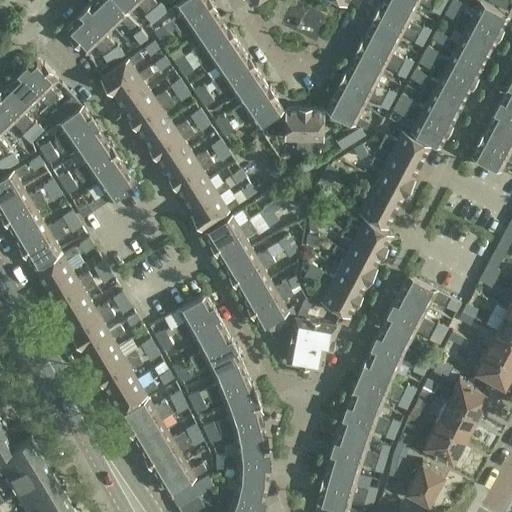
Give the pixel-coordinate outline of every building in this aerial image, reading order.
[(90,2),(90,3),(112,26),(120,18),(129,28),(135,22),(126,13),(113,0),(94,0),(91,3),(90,2)] [(118,0),(128,10),(137,2),(146,12),(151,7),(144,0),(118,0)] [(174,28),(212,2),(210,0),(180,0),(175,4),(181,13),(169,21),(174,28)] [(379,5),(376,11),(416,33),(420,25),(408,19),(412,11),(393,0),(382,0),(380,6),(379,5)] [(393,0),(412,11),(417,0),(418,0),(430,6),(432,1),(430,0),(393,0)] [(457,0),(451,0),(449,6),(456,9),(460,1),(457,0)] [(160,1),(152,8),(159,16),(167,10),(162,4),(160,1)] [(459,11),(499,33),(502,27),(501,26),(507,15),(479,1),(474,11),(463,4),(459,11)] [(195,35),(221,17),(214,7),(215,6),(212,2),(174,28),(178,33),(189,26),(195,35)] [(77,15),(77,16),(108,48),(114,43),(105,33),(112,26),(90,3),(77,15)] [(442,6),(435,3),(432,9),(438,13),(442,6)] [(456,9),(449,6),(445,13),(452,17),(456,9)] [(151,22),(159,16),(152,8),(144,14),(151,22)] [(374,17),(368,27),(396,42),(401,32),(413,38),(416,33),(376,11),(373,16),(374,17)] [(462,33),(490,48),(495,37),(496,38),(499,33),(459,11),(455,17),(467,24),(462,33)] [(86,51),(94,44),(103,53),(108,48),(77,16),(64,29),(71,36),(71,37),(78,45),(79,44),(86,51)] [(194,57),(232,31),(229,26),(228,27),(221,17),(195,35),(201,43),(190,51),(194,57)] [(163,24),(154,30),(159,38),(168,32),(163,24)] [(423,25),(418,34),(425,38),(430,29),(423,25)] [(362,37),(359,43),(399,65),(403,57),(391,51),(396,42),(368,27),(363,38),(362,37)] [(133,34),(139,43),(147,38),(140,29),(133,34)] [(436,29),(432,37),(441,42),(445,34),(436,29)] [(216,64),(241,47),(234,37),(235,36),(232,31),(194,57),(198,63),(210,56),(216,64)] [(168,32),(159,38),(164,45),(173,39),(168,32)] [(454,49),(481,64),(490,48),(462,33),(457,42),(445,36),(442,43),(454,49)] [(425,38),(418,34),(414,40),(421,44),(425,38)] [(145,46),(150,54),(159,47),(154,40),(145,46)] [(357,49),(352,59),(379,74),(385,64),(396,71),(399,65),(359,43),(356,48),(357,49)] [(117,45),(110,50),(116,59),(124,54),(117,45)] [(427,45),(423,53),(432,58),(436,50),(427,45)] [(214,87),(252,61),(249,56),(248,57),(241,47),(216,64),(221,73),(210,81),(214,87)] [(434,58),(474,80),(477,75),(476,74),(481,64),(454,49),(449,58),(437,52),(434,58)] [(113,91),(139,74),(138,73),(132,64),(143,57),(139,50),(128,57),(129,58),(101,76),(112,92),(113,91)] [(116,59),(110,50),(103,55),(109,64),(116,59)] [(423,53),(419,61),(428,66),(432,58),(423,53)] [(174,60),(179,67),(188,61),(183,54),(174,60)] [(155,61),(160,69),(169,63),(164,55),(155,61)] [(26,64),(22,68),(53,101),(59,95),(50,86),(58,79),(51,71),(51,70),(44,63),(43,63),(36,56),(27,65),(26,64)] [(406,57),(401,66),(408,69),(412,61),(406,57)] [(437,81),(464,96),(470,85),(471,85),(474,80),(434,58),(430,65),(442,72),(437,81)] [(345,69),(343,74),(382,96),(386,89),(375,83),(379,74),(352,59),(346,70),(345,69)] [(188,61),(179,67),(184,74),(192,68),(188,61)] [(236,94),(261,77),(255,67),(256,66),(252,61),(214,87),(219,94),(230,86),(236,94)] [(113,91),(123,106),(149,89),(142,79),(153,72),(149,65),(138,73),(139,74),(113,91)] [(408,69),(401,66),(397,72),(404,76),(408,69)] [(19,72),(9,81),(31,104),(39,96),(48,106),(53,101),(22,68),(18,72),(19,72)] [(415,69),(410,77),(420,82),(424,74),(415,69)] [(340,81),(335,91),(363,106),(368,96),(379,102),(382,96),(343,74),(340,80),(340,81)] [(431,86),(426,95),(456,111),(464,96),(437,81),(425,75),(421,81),(431,86)] [(231,110),(235,116),(272,91),(269,86),(268,87),(261,77),(236,94),(242,103),(231,110)] [(170,84),(176,92),(185,86),(179,78),(170,84)] [(0,97),(27,126),(29,127),(34,122),(23,111),(31,104),(9,81),(1,90),(0,89),(0,97)] [(199,97),(208,91),(203,84),(194,90),(199,97)] [(185,86),(176,92),(180,98),(190,93),(185,86)] [(500,99),(497,104),(511,111),(511,91),(506,88),(505,89),(506,90),(501,100),(500,99)] [(129,116),(133,121),(170,96),(166,89),(154,97),(149,89),(123,106),(130,116),(129,116)] [(388,89),(384,97),(391,101),(395,93),(388,89)] [(208,91),(199,97),(204,105),(213,98),(208,91)] [(239,123),(250,115),(256,125),(282,107),(275,97),(276,96),(272,91),(235,116),(239,123)] [(354,123),(365,129),(370,122),(358,115),(363,106),(335,91),(326,108),(354,123)] [(401,93),(398,100),(407,105),(411,98),(401,93)] [(408,106),(418,111),(449,128),(451,123),(450,122),(456,111),(426,95),(421,105),(412,100),(408,106)] [(136,125),(143,136),(170,118),(163,109),(174,101),(170,96),(133,121),(136,126),(136,125)] [(0,123),(5,128),(13,121),(22,131),(27,126),(0,97),(0,123)] [(391,101),(384,97),(380,104),(387,108),(391,101)] [(407,105),(398,100),(393,109),(403,113),(407,105)] [(65,102),(58,107),(65,116),(71,112),(65,102)] [(53,139),(57,144),(68,137),(94,120),(91,114),(90,115),(83,104),(71,112),(65,116),(58,121),(64,131),(53,139)] [(495,111),(490,120),(511,132),(511,111),(497,104),(494,110),(495,111)] [(285,138),(296,139),(296,151),(303,152),(304,106),(298,106),(298,107),(286,107),(285,138)] [(304,106),(303,152),(311,152),(311,139),(322,139),(323,108),(310,107),(310,106),(304,106)] [(408,106),(405,113),(416,120),(411,129),(439,144),(444,133),(446,133),(449,128),(418,111),(408,106)] [(51,112),(58,121),(65,116),(58,107),(51,112)] [(191,114),(196,122),(205,116),(200,108),(191,114)] [(214,120),(219,127),(228,121),(223,114),(214,120)] [(205,116),(196,122),(200,128),(209,122),(205,116)] [(149,146),(153,151),(190,125),(186,119),(175,126),(170,118),(143,136),(150,146),(149,146)] [(72,144),(78,152),(104,135),(97,124),(94,120),(68,137),(57,144),(61,152),(72,144)] [(483,131),(480,136),(511,153),(511,145),(511,132),(490,120),(484,132),(483,131)] [(29,127),(36,135),(42,129),(35,121),(34,122),(29,127)] [(228,121),(219,127),(224,135),(233,128),(228,121)] [(157,155),(163,165),(190,148),(183,138),(194,131),(190,125),(153,151),(156,156),(157,155)] [(359,126),(349,132),(354,140),(364,134),(359,126)] [(36,135),(29,127),(22,134),(30,141),(36,135)] [(381,140),(420,161),(429,144),(402,130),(397,139),(385,133),(381,140)] [(339,139),(343,147),(354,140),(349,132),(339,139)] [(73,169),(77,175),(115,150),(112,145),(111,145),(104,135),(78,152),(84,161),(73,169)] [(478,143),(472,154),(473,154),(500,169),(505,159),(511,162),(511,153),(480,136),(477,142),(478,143)] [(216,151),(225,145),(220,138),(211,144),(216,151)] [(387,151),(382,160),(413,177),(412,176),(420,161),(381,140),(378,146),(387,151)] [(39,146),(44,153),(53,147),(49,141),(39,146)] [(354,148),(359,157),(367,152),(361,143),(354,148)] [(225,145),(216,151),(221,159),(230,152),(225,145)] [(53,147),(44,153),(48,161),(57,155),(53,147)] [(169,176),(172,181),(210,156),(206,149),(195,156),(190,148),(163,165),(170,176),(169,176)] [(92,174),(98,182),(124,165),(117,155),(118,154),(115,150),(77,175),(81,181),(92,174)] [(12,151),(4,156),(10,165),(17,161),(12,151)] [(311,154),(303,158),(309,168),(316,163),(311,154)] [(29,161),(34,168),(43,163),(38,155),(29,161)] [(379,167),(374,177),(405,193),(413,177),(382,160),(373,155),(369,162),(379,167)] [(0,158),(0,166),(2,170),(10,165),(4,156),(0,158)] [(176,186),(183,196),(209,178),(203,169),(214,162),(210,156),(172,181),(176,186)] [(309,168),(303,158),(296,163),(301,172),(309,168)] [(0,199),(23,186),(17,176),(28,170),(24,163),(13,170),(0,177),(0,199)] [(327,163),(323,171),(333,176),(337,168),(327,163)] [(124,165),(98,182),(104,191),(93,198),(98,205),(109,198),(109,199),(136,181),(124,165)] [(231,174),(236,181),(245,176),(240,168),(231,174)] [(58,177),(63,184),(72,178),(68,171),(58,177)] [(320,179),(329,184),(333,176),(323,171),(320,179)] [(360,181),(356,187),(396,208),(404,193),(404,194),(405,193),(374,177),(369,186),(360,181)] [(44,184),(48,192),(57,186),(53,178),(44,184)] [(72,178),(63,184),(67,192),(77,186),(72,178)] [(209,178),(183,196),(192,211),(218,193),(219,194),(230,186),(225,179),(214,187),(209,178)] [(241,189),(247,197),(256,191),(250,183),(241,189)] [(1,213),(4,218),(43,195),(40,188),(28,195),(23,186),(0,199),(0,208),(2,212),(1,213)] [(57,186),(48,192),(52,199),(62,193),(57,186)] [(356,187),(352,194),(364,201),(359,211),(387,225),(396,208),(356,187)] [(192,211),(202,227),(228,209),(239,202),(235,195),(224,203),(219,194),(218,193),(192,211)] [(8,222),(14,233),(41,217),(35,207),(47,201),(43,195),(4,218),(7,223),(8,222)] [(92,210),(91,210),(86,201),(77,207),(82,216),(92,210)] [(259,211),(264,217),(273,211),(268,204),(259,210),(259,211)] [(311,206),(310,215),(321,217),(322,208),(311,206)] [(20,244),(22,248),(62,225),(67,222),(76,217),(72,209),(63,215),(63,216),(46,226),(41,217),(14,233),(21,244),(20,244)] [(273,211),(264,217),(268,224),(278,218),(273,211)] [(214,247),(253,224),(248,217),(237,224),(232,215),(205,230),(211,241),(210,242),(214,247)] [(308,224),(319,225),(321,217),(310,215),(308,224)] [(67,222),(72,230),(81,224),(76,217),(67,222)] [(511,217),(485,269),(496,275),(498,269),(495,267),(511,236),(511,217)] [(343,229),(383,250),(386,245),(386,244),(391,233),(364,218),(358,228),(347,222),(343,229)] [(224,262),(250,246),(244,236),(256,230),(253,224),(214,247),(217,252),(217,251),(224,262)] [(62,225),(22,248),(26,254),(26,253),(33,264),(60,249),(54,239),(66,232),(62,225)] [(347,251),(375,266),(375,265),(380,255),(381,255),(383,250),(343,229),(340,235),(351,241),(347,250),(347,251)] [(306,242),(317,244),(318,235),(307,233),(306,242)] [(279,240),(284,247),(293,241),(288,234),(279,240)] [(93,244),(88,236),(79,242),(84,249),(93,244)] [(293,241),(284,247),(288,254),(298,248),(293,241)] [(343,257),(338,266),(367,282),(375,266),(347,251),(347,250),(335,244),(331,251),(343,257)] [(35,268),(45,284),(72,269),(66,259),(77,252),(74,245),(62,252),(35,268)] [(232,278),(271,255),(267,248),(256,255),(250,246),(224,262),(230,272),(229,273),(232,278)] [(236,282),(242,293),(269,277),(263,268),(275,261),(271,255),(232,278),(235,283),(236,282)] [(94,265),(99,274),(108,268),(103,260),(94,265)] [(311,263),(307,270),(317,275),(321,268),(311,263)] [(322,269),(318,276),(358,297),(361,292),(360,292),(366,282),(367,282),(338,266),(333,276),(322,269)] [(108,268),(99,274),(103,280),(112,275),(108,268)] [(51,295),(54,300),(92,277),(88,270),(77,277),(72,269),(45,284),(51,295)] [(496,275),(485,269),(474,289),(485,295),(496,275)] [(317,275),(307,270),(303,278),(312,283),(317,275)] [(405,280),(399,290),(426,306),(432,296),(443,303),(448,295),(436,288),(408,274),(407,273),(404,280),(405,280)] [(288,278),(292,287),(299,284),(295,275),(288,278)] [(314,283),(326,289),(321,299),(349,314),(354,303),(355,303),(358,297),(318,276),(314,283)] [(57,304),(63,315),(90,299),(84,290),(96,283),(92,277),(54,300),(56,305),(57,304)] [(247,304),(250,309),(289,286),(285,279),(274,286),(269,277),(242,293),(248,304),(247,304)] [(260,325),(265,322),(287,309),(287,308),(282,299),(293,292),(289,286),(250,309),(253,314),(254,314),(260,325)] [(113,296),(118,304),(127,299),(122,290),(113,296)] [(392,301),(390,307),(430,328),(434,321),(422,315),(426,306),(399,290),(393,302),(392,301)] [(172,325),(176,331),(216,309),(213,304),(212,305),(205,294),(178,309),(184,318),(172,325)] [(446,306),(455,311),(460,302),(451,297),(446,306)] [(72,331),(111,308),(107,301),(95,308),(90,299),(63,315),(72,330),(72,331)] [(127,299),(118,304),(122,311),(131,305),(127,299)] [(466,303),(463,309),(474,315),(477,308),(466,303)] [(271,332),(293,319),(293,316),(292,315),(295,313),(291,305),(287,308),(287,309),(265,322),(271,332)] [(388,312),(382,324),(410,339),(415,329),(426,335),(430,328),(390,307),(387,312),(388,312)] [(511,309),(508,307),(497,327),(511,335),(511,309)] [(72,331),(81,346),(108,330),(103,321),(115,314),(111,308),(72,331)] [(191,331),(196,341),(224,326),(218,315),(218,314),(216,309),(176,331),(179,337),(191,331)] [(474,315),(463,309),(458,318),(469,324),(474,315)] [(141,321),(136,313),(127,319),(131,326),(141,321)] [(293,316),(293,319),(294,321),(286,360),(321,366),(325,346),(331,348),(332,345),(334,335),(333,335),(336,322),(296,314),(295,313),(292,315),(293,316)] [(438,322),(433,330),(443,335),(447,327),(438,322)] [(82,346),(91,361),(118,346),(112,336),(124,330),(120,323),(108,330),(81,346),(81,347),(82,346)] [(376,334),(373,340),(414,360),(417,353),(405,347),(410,339),(382,324),(377,334),(376,334)] [(189,356),(193,364),(233,342),(231,337),(230,338),(224,326),(196,341),(198,344),(201,350),(189,356)] [(511,335),(497,327),(486,348),(511,361),(511,335)] [(155,333),(159,340),(168,335),(164,328),(155,333)] [(443,335),(433,330),(429,337),(439,342),(443,335)] [(448,337),(459,343),(462,336),(452,330),(448,337)] [(168,335),(159,340),(163,348),(172,343),(168,335)] [(141,343),(145,350),(155,345),(150,338),(141,343)] [(366,356),(365,357),(395,371),(399,361),(411,367),(414,360),(373,340),(371,345),(372,345),(367,357),(366,356)] [(212,371),(213,373),(242,361),(241,360),(235,348),(236,348),(233,342),(193,364),(196,369),(208,363),(212,371)] [(155,345),(145,350),(149,358),(159,353),(155,345)] [(97,373),(99,377),(138,355),(134,348),(123,355),(118,346),(91,361),(97,373)] [(511,370),(511,361),(486,348),(474,369),(504,385),(505,382),(507,383),(511,375),(510,375),(511,370)] [(421,354),(417,361),(426,366),(430,359),(421,354)] [(103,382),(109,392),(136,377),(130,368),(142,361),(138,355),(99,377),(103,382)] [(365,357),(358,374),(400,393),(403,386),(391,380),(395,371),(365,357)] [(172,364),(177,373),(186,367),(181,359),(172,364)] [(204,387),(207,394),(249,379),(242,361),(213,373),(217,383),(204,387)] [(426,366),(417,361),(413,369),(422,374),(426,366)] [(186,367),(177,373),(181,379),(190,374),(186,367)] [(159,374),(163,382),(173,377),(168,369),(159,374)] [(358,374),(351,391),(384,403),(387,395),(397,400),(400,393),(358,374)] [(459,376),(447,398),(477,414),(482,404),(484,405),(489,396),(487,395),(489,392),(459,376)] [(136,377),(109,392),(119,409),(146,393),(157,386),(153,379),(142,386),(136,377)] [(223,397),(227,407),(258,399),(252,383),(251,383),(249,379),(207,394),(210,401),(223,397)] [(427,379),(424,385),(434,390),(438,384),(427,379)] [(407,384),(403,394),(411,398),(415,388),(407,384)] [(434,390),(424,385),(419,393),(430,398),(434,390)] [(188,394),(192,402),(201,397),(197,389),(188,394)] [(170,395),(174,403),(183,397),(180,390),(170,395)] [(346,403),(344,409),(387,426),(390,419),(380,415),(384,403),(351,391),(351,392),(352,392),(348,404),(346,403)] [(411,398),(403,394),(398,404),(406,408),(411,398)] [(127,424),(130,429),(169,406),(165,399),(153,406),(148,397),(121,412),(127,423),(127,424)] [(183,397),(174,403),(177,410),(187,406),(183,397)] [(201,397),(192,402),(196,411),(205,406),(201,397)] [(447,398),(435,420),(465,436),(466,435),(467,436),(472,426),(471,426),(477,414),(447,398)] [(230,416),(217,420),(219,427),(262,417),(260,411),(261,411),(258,399),(227,407),(230,416)] [(133,433),(140,444),(166,428),(161,419),(172,412),(169,406),(130,429),(132,433),(133,433)] [(343,415),(339,427),(369,438),(372,428),(384,433),(387,426),(344,409),(342,415),(343,415)] [(408,418),(417,423),(422,414),(412,409),(408,418)] [(262,417),(219,427),(220,434),(234,431),(236,442),(267,438),(266,436),(262,417)] [(392,419),(389,427),(396,430),(399,422),(392,419)] [(203,425),(206,433),(216,428),(212,420),(203,425)] [(465,436),(435,420),(423,443),(452,460),(454,457),(455,458),(460,449),(459,448),(465,436)] [(186,428),(189,435),(198,429),(195,423),(186,428)] [(334,439),(332,444),(375,459),(378,452),(365,448),(369,438),(339,427),(335,439),(334,439)] [(396,430),(389,427),(385,435),(393,438),(396,430)] [(145,455),(148,460),(187,436),(183,430),(172,437),(166,428),(140,444),(146,454),(145,455)] [(216,428),(206,433),(211,441),(220,436),(216,428)] [(198,429),(189,435),(193,443),(203,439),(198,429)] [(0,454),(13,447),(13,446),(3,430),(0,431),(0,454)] [(0,454),(0,464),(6,475),(41,454),(30,436),(13,446),(13,447),(0,454)] [(152,464),(158,474),(184,458),(179,449),(191,443),(187,436),(148,460),(151,465),(152,464)] [(224,452),(224,460),(269,459),(269,453),(268,453),(267,438),(236,442),(236,443),(237,452),(224,452)] [(389,473),(400,475),(403,456),(408,445),(398,441),(393,453),(389,473)] [(331,457),(328,464),(357,473),(359,466),(360,462),(373,466),(375,459),(332,444),(330,450),(331,457)] [(379,451),(377,460),(384,462),(386,454),(379,451)] [(6,475),(16,492),(51,472),(41,454),(6,475)] [(184,458),(158,474),(167,491),(206,468),(202,461),(190,468),(184,458)] [(237,467),(237,477),(267,482),(268,481),(268,465),(269,465),(269,459),(224,460),(224,467),(237,467)] [(384,462),(377,460),(374,469),(381,471),(384,462)] [(405,489),(428,502),(444,472),(422,460),(405,489)] [(323,475),(321,481),(365,493),(367,486),(354,483),(357,473),(328,464),(324,475),(323,475)] [(16,492),(27,510),(62,489),(51,472),(16,492)] [(207,475),(200,479),(205,489),(213,484),(207,475)] [(222,484),(220,492),(263,503),(265,498),(264,497),(267,482),(237,477),(237,479),(235,485),(234,488),(222,484)] [(205,489),(200,479),(192,484),(197,492),(198,493),(205,489)] [(365,493),(321,481),(320,486),(321,487),(317,500),(348,508),(350,497),(363,501),(365,493)] [(192,484),(186,487),(191,496),(197,492),(192,484)] [(369,485),(366,494),(374,496),(376,488),(369,485)] [(191,496),(186,487),(180,491),(185,499),(191,496)] [(27,510),(28,511),(62,511),(72,507),(62,489),(27,510)] [(185,499),(180,491),(172,496),(177,504),(185,499)] [(220,492),(217,499),(230,503),(226,511),(259,511),(261,509),(263,503),(220,492)] [(374,496),(366,494),(364,502),(371,505),(374,496)]
